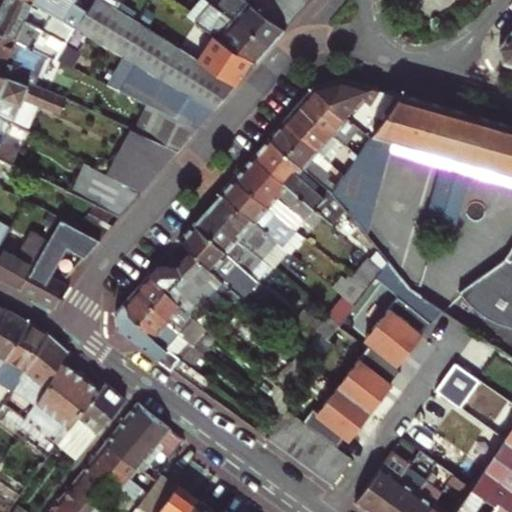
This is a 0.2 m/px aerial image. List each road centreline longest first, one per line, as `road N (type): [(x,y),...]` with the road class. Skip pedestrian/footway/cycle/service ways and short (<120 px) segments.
road 1 (residential): [(69,328),(124,245),(295,47),(322,39),(374,49)]
road 2 (residential): [(322,511),(69,328)]
